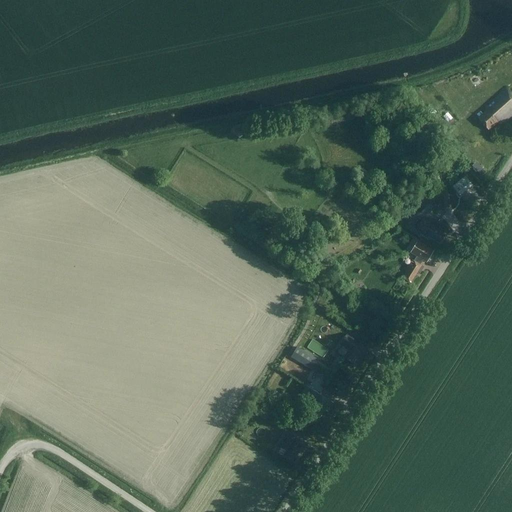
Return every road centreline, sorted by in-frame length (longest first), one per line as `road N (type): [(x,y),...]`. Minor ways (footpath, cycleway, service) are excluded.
road 1 (unclassified): [(284,511),(511,161)]
road 2 (unclassified): [(0,470),(11,455),(42,446),(149,511)]
